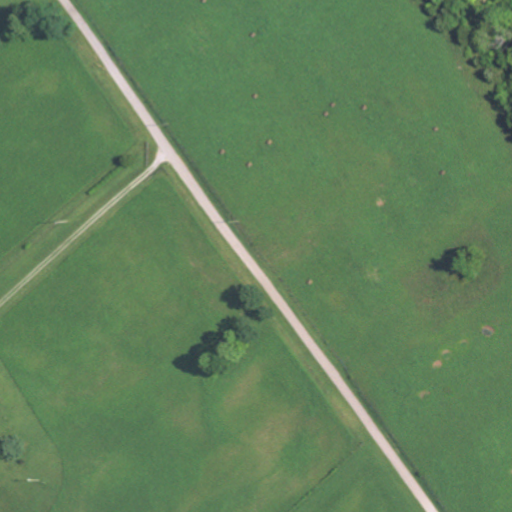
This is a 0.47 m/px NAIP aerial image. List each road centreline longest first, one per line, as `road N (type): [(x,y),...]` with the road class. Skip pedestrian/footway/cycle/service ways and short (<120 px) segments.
road 1 (residential): [(429,511),(61,0)]
road 2 (residential): [(170,154),(0,305)]
